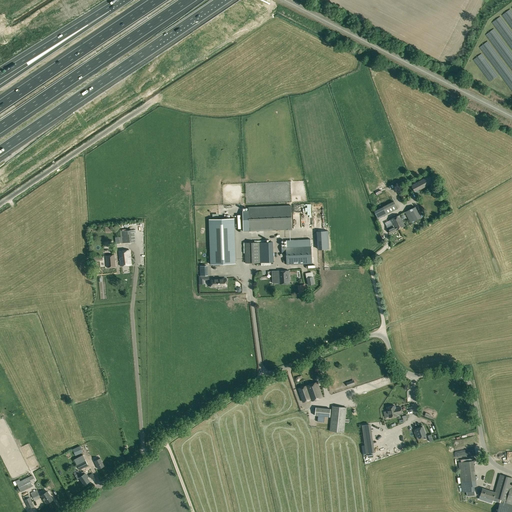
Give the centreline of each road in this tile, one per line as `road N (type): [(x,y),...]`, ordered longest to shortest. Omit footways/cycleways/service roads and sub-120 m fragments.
road 1 (unclassified): [(511,473),(488,458),(467,381),(451,372),(406,372),(381,332),(263,376),(60,511)]
road 2 (motorway): [(0,148),(218,0)]
road 3 (motorway): [(0,127),(188,0)]
road 4 (motorway): [(157,0),(0,105)]
road 5 (motorway): [(124,2),(0,86)]
road 6 (motorway): [(124,2),(0,74)]
road 7 (track): [(383,326),(511,283)]
